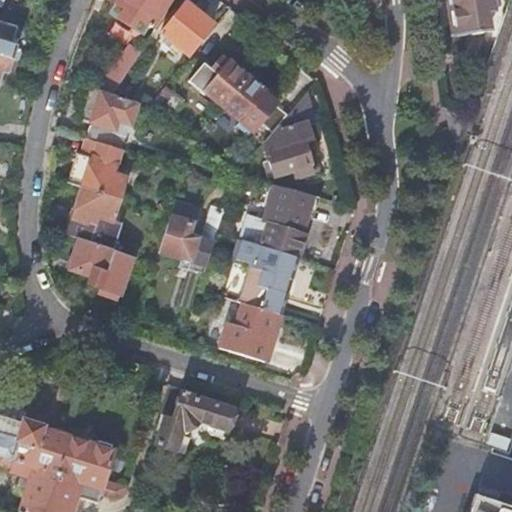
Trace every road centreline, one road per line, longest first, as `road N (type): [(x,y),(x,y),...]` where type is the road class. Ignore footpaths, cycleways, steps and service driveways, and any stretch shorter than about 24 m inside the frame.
road 1 (residential): [(81,0),(59,53),(29,204),(38,286),(57,313)]
road 2 (residential): [(326,409),(386,212),(379,124)]
road 3 (residential): [(57,313),(87,332),(326,409)]
road 4 (residential): [(379,124),(339,60),(269,0)]
road 5 (residential): [(379,124),(392,0)]
